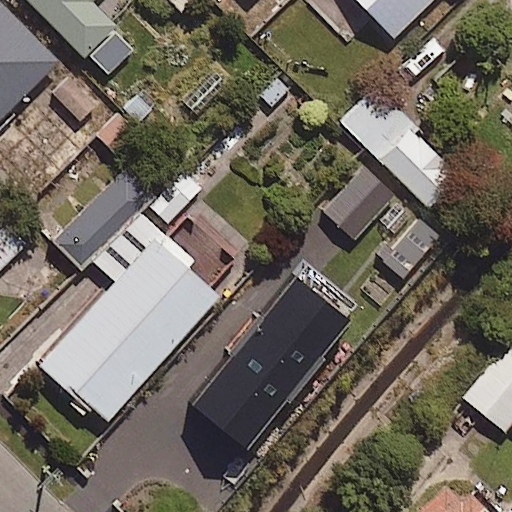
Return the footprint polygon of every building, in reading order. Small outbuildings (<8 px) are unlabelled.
[(0,0),(0,121),(63,58),(3,0),(0,0)] [(29,0),(86,57),(89,54),(110,74),(135,49),(116,30),(120,26),(96,1),(96,0),(29,0)] [(195,0),(169,0),(182,13),(195,0)] [(358,0),(399,41),(441,0),(358,0)] [(458,167),(367,86),(336,121),(427,202),(458,167)] [(180,165),(142,203),(160,221),(198,182),(180,165)] [(150,192),(123,166),(52,239),(79,265),(150,192)] [(404,214),(354,173),(338,194),(387,234),(404,214)] [(14,218),(0,204),(0,270),(29,242),(9,222),(14,218)] [(149,231),(34,356),(99,416),(215,292),(149,231)] [(287,267),(190,388),(243,430),(341,309),(287,267)] [(511,343),(505,337),(460,392),(503,426),(511,414),(511,343)] [(493,511),(466,484),(436,511),(493,511)]
